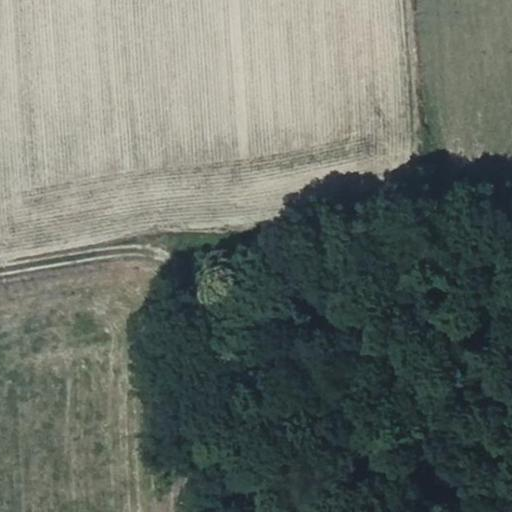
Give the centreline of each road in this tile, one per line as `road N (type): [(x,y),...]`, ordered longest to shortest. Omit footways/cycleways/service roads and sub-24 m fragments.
road 1 (track): [(180,511),(163,358),(191,263)]
road 2 (track): [(0,270),(132,249),(191,263)]
